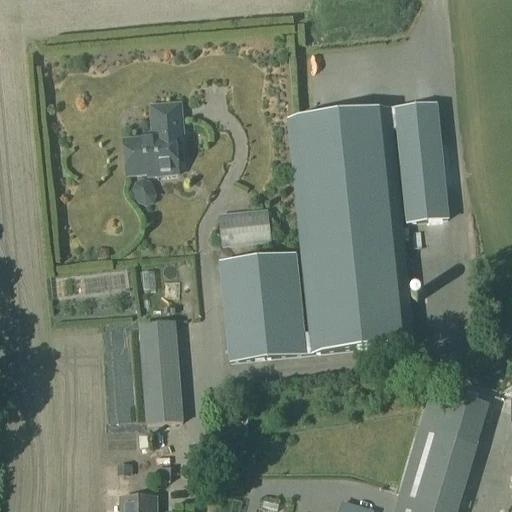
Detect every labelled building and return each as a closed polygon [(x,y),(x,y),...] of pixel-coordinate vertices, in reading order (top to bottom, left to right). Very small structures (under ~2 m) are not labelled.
[(219,111),(220,84),(193,82),(192,110),(219,111)] [(152,141),(124,143),(126,179),(155,177),(156,179),(177,178),(174,140),(182,140),(180,107),(150,109),(152,141)] [(295,260),(219,267),(229,367),(308,359),(411,348),(399,229),(389,133),(397,133),(407,228),(446,224),(435,110),(388,115),(288,125),(310,342),(303,343),(295,260)] [(152,205),(155,198),(149,185),(141,182),(134,185),(131,193),(136,206),(144,209),(152,205)] [(265,214),(217,219),(221,250),(268,246),(265,214)] [(171,331),(140,334),(147,431),(179,429),(171,331)] [(434,486),(439,475),(412,465),(408,476),(434,486)] [(129,467),(116,467),(116,476),(129,476),(129,467)] [(400,488),(393,511),(455,511),(458,504),(400,488)] [(155,511),(156,503),(122,503),(122,511),(155,511)]
